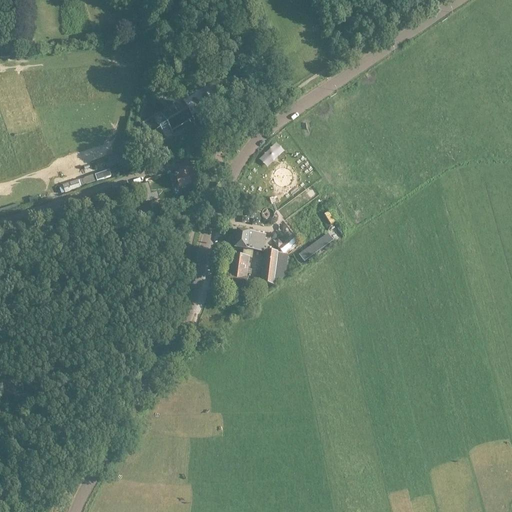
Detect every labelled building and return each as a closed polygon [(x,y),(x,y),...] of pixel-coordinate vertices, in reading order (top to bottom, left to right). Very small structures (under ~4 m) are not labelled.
[(185,104),(162,117),(170,131),(193,118),(185,104)] [(259,162),(264,166),(275,150),(269,146),(259,162)] [(116,155),(105,158),(107,167),(119,163),(116,155)] [(191,170),(170,177),(174,191),(196,184),(191,170)] [(77,181),(62,186),(65,193),(79,188),(77,181)] [(142,206),(159,201),(157,193),(151,195),(148,184),(142,185),(144,193),(139,195),(142,206)] [(248,233),(237,232),(235,249),(246,250),(255,251),(261,251),(263,235),(248,234),(248,233)] [(299,256),(304,263),(333,242),(328,235),(299,256)] [(288,239),(279,248),(285,254),(294,245),(288,239)] [(287,255),(266,252),(262,283),(273,285),(273,280),(279,280),(284,277),(287,255)] [(248,259),(231,256),(228,277),(227,277),(226,287),(246,289),(247,279),(246,279),(246,275),(249,275),(249,271),(247,271),(248,259)]
